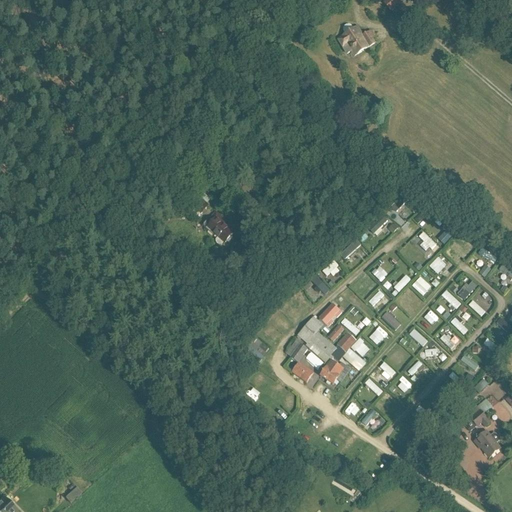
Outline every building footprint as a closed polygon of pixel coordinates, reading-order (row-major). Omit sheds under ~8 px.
[(397,0),(387,0),(383,4),(390,12),(401,4),(397,0)] [(493,18),(511,34),(511,20),(500,11),(493,18)] [(341,36),(342,38),(337,40),(343,49),(345,48),(348,54),(351,53),(353,57),(369,47),(375,44),(373,40),(375,38),(371,31),(362,36),(357,28),(356,26),(353,28),(351,26),(348,26),(346,26),(344,27),(343,29),(343,32),(344,34),(341,36)] [(244,201),(260,193),(254,180),(237,187),(244,201)] [(175,206),(181,200),(171,192),(166,199),(175,206)] [(405,194),(391,209),(397,214),(411,199),(405,194)] [(188,204),(195,210),(191,213),(198,219),(201,215),(209,206),(196,195),(188,204)] [(204,224),(203,225),(204,228),(213,236),(214,235),(218,238),(217,240),(216,240),(216,241),(216,242),(216,243),(217,244),(217,245),(218,245),(219,245),(220,246),(221,246),(224,243),(225,244),(227,242),(228,244),(233,238),(231,237),(234,234),(228,229),(231,226),(218,215),(213,221),(209,218),(208,220),(204,224)] [(383,217),(369,230),(371,232),(374,236),(375,235),(380,230),(388,223),(383,218),(383,217)] [(424,231),(419,235),(434,255),(440,251),(424,231)] [(462,232),(453,242),(458,246),(467,236),(462,232)] [(357,242),(340,257),(345,262),(361,248),(357,243),(357,242)] [(460,256),(466,260),(470,254),(464,250),(460,256)] [(484,251),(481,256),(494,265),(497,260),(484,251)] [(433,270),(438,263),(434,259),(428,267),(433,270)] [(334,262),(323,273),(324,274),(327,277),(330,274),(336,269),(338,267),(335,263),(334,262)] [(511,272),(503,266),(499,271),(509,277),(511,279),(511,272)] [(366,276),(355,288),(359,292),(370,280),(366,276)] [(318,279),(313,283),(313,284),(326,297),(331,293),(318,279)] [(385,286),(393,295),(401,288),(393,279),(385,286)] [(416,283),(412,288),(423,298),(427,294),(416,283)] [(464,293),(460,298),(465,302),(478,287),(473,283),(469,288),(464,293)] [(500,292),(506,296),(510,290),(505,286),(500,292)] [(302,292),(290,302),(292,304),(294,306),(301,300),(303,298),(306,296),(303,293),(302,292)] [(380,293),(369,304),(373,308),(384,297),(380,293)] [(447,293),(442,298),(452,307),(455,310),(456,311),(461,306),(447,293)] [(410,315),(415,310),(401,297),(396,301),(410,315)] [(473,302),(469,306),(481,318),(486,314),(473,302)] [(333,306),(320,320),(329,328),(334,323),(332,322),(335,318),(337,320),(342,314),(333,306)] [(448,322),(452,316),(446,312),(442,318),(448,322)] [(464,313),(461,318),(466,322),(470,316),(464,313)] [(388,314),(382,320),(396,333),(401,327),(388,314)] [(269,332),(281,322),(276,316),(264,326),(269,332)] [(325,364),(337,350),(318,334),(324,327),(313,318),(297,337),(307,345),(305,347),(325,364)] [(345,320),(341,325),(356,337),(360,333),(345,320)] [(455,320),(451,324),(463,337),(467,332),(460,325),(455,320)] [(511,338),(511,329),(501,320),(496,325),(507,334),(503,339),(508,343),(511,338)] [(371,326),(364,334),(372,341),(379,333),(371,326)] [(339,327),(328,339),(334,344),(345,332),(339,327)] [(414,332),(410,337),(423,349),(428,344),(427,343),(419,336),(414,332)] [(346,354),(357,342),(348,334),(337,346),(346,354)] [(445,336),(440,340),(451,351),(456,347),(449,341),(446,338),(445,336)] [(488,341),(484,346),(495,355),(499,350),(488,341)] [(247,345),(241,351),(258,366),(263,359),(247,345)] [(291,359),(291,360),(298,365),(299,363),(304,357),(308,351),(301,346),(291,359)] [(304,360),(316,369),(322,362),(309,353),(304,360)] [(465,356),(461,361),(475,372),(479,367),(465,356)] [(331,362),(321,377),(333,386),(343,371),(331,362)] [(395,380),(404,393),(423,379),(418,372),(424,368),(420,363),(395,380)] [(300,364),(293,374),(307,384),(314,374),(308,370),(300,364)] [(384,364),(380,369),(385,373),(390,378),(391,379),(395,374),(384,364)] [(453,373),(449,378),(456,384),(459,388),(462,390),(466,386),(453,373)] [(483,380),(474,390),(480,395),(489,386),(483,380)] [(369,381),(365,386),(378,398),(382,394),(369,381)] [(436,391),(432,395),(445,408),(449,404),(436,391)] [(389,416),(400,406),(390,396),(379,406),(389,416)] [(420,407),(416,412),(431,424),(435,419),(420,407)] [(470,420),(463,425),(470,433),(476,427),(477,428),(482,424),(486,429),(491,424),(483,415),(477,408),(476,407),(467,415),(470,420)] [(372,411),(361,423),(366,427),(376,414),(372,411)] [(403,429),(399,434),(412,445),(416,440),(403,429)] [(479,439),(474,443),(480,450),(481,449),(489,459),(501,450),(496,444),(499,441),(500,439),(496,435),(494,435),(490,437),(487,433),(483,436),(481,434),(477,437),(479,439)] [(74,486),(70,490),(72,493),(66,499),(72,505),(82,495),(74,486)] [(0,504),(0,510),(1,511),(16,511),(12,507),(5,500),(0,504)]
